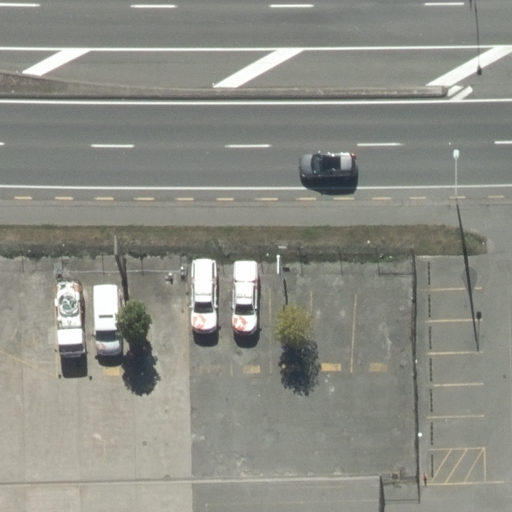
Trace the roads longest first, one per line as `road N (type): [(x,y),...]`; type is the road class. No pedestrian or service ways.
road 1 (primary): [(511,147),(0,144)]
road 2 (primary): [(29,0),(511,2)]
road 3 (unknown): [(511,465),(42,484)]
